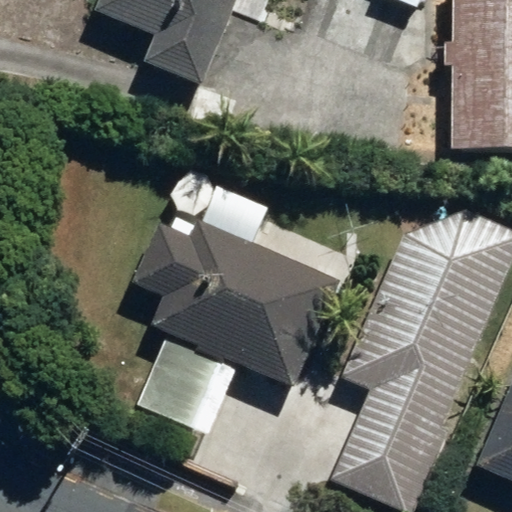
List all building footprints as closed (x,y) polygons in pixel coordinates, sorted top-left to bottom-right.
[(208,90),(246,0),(110,0),(104,14),(165,40),(154,67),(208,90)] [(425,0),(389,0),(420,13),(425,0)] [(511,0),(459,0),(458,158),(511,158),(511,0)] [(376,394),(337,487),(397,511),(419,511),(511,291),(511,232),(429,199),(352,384),(376,394)] [(171,305),(161,330),(174,336),(142,411),(213,441),(245,365),(305,391),(349,287),(175,214),(142,293),(171,305)] [(511,412),(486,475),(511,485),(511,412)]
